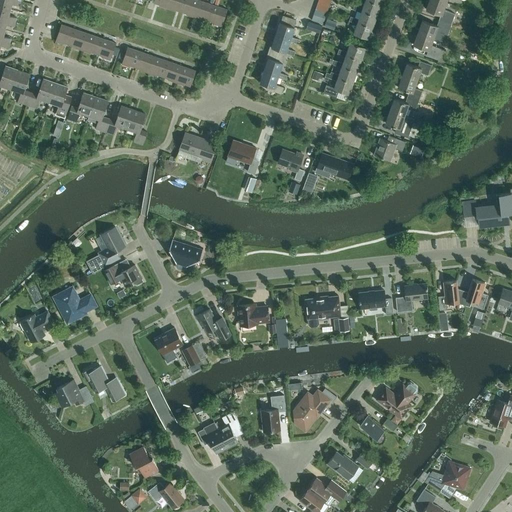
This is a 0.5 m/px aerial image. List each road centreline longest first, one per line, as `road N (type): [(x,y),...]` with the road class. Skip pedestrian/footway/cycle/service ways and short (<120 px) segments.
road 1 (residential): [(511,263),(476,251),(218,279),(173,298)]
road 2 (residential): [(233,97),(355,136),(405,0)]
road 3 (residential): [(233,97),(202,114),(40,58),(32,44),(44,0)]
road 4 (residential): [(204,482),(120,326)]
